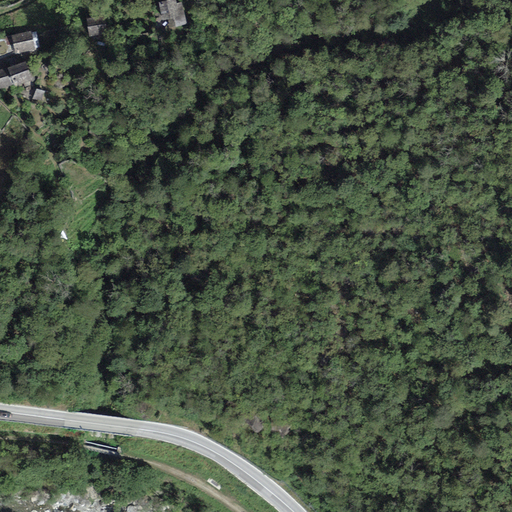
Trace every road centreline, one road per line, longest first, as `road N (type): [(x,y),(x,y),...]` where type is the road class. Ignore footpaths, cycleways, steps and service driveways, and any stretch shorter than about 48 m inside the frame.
road 1 (secondary): [(0,411),(187,438),(229,460),(293,511)]
road 2 (track): [(118,454),(177,472),(242,511)]
